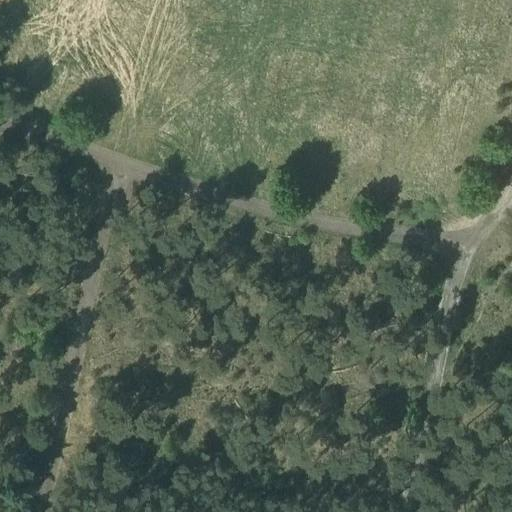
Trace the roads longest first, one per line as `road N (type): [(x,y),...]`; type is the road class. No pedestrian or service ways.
road 1 (track): [(0,152),(463,272)]
road 2 (track): [(108,180),(43,511)]
road 3 (track): [(511,273),(508,286),(463,272),(417,511)]
